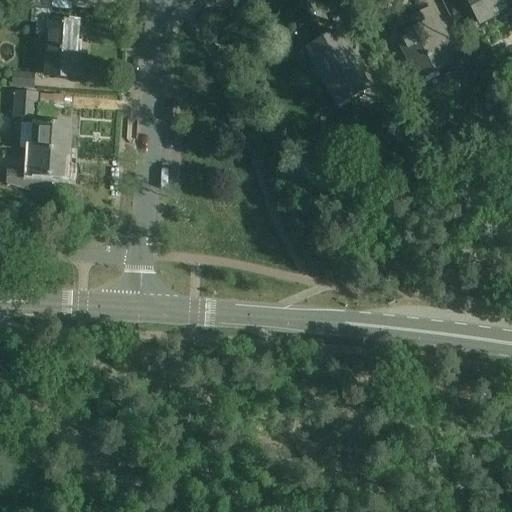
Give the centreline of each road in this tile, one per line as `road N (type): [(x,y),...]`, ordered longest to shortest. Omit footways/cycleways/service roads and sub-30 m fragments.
road 1 (secondary): [(511,345),(137,308)]
road 2 (residential): [(140,255),(159,14)]
road 3 (residential): [(0,378),(162,511)]
road 4 (residential): [(140,255),(0,251)]
road 5 (secondary): [(137,308),(0,301)]
